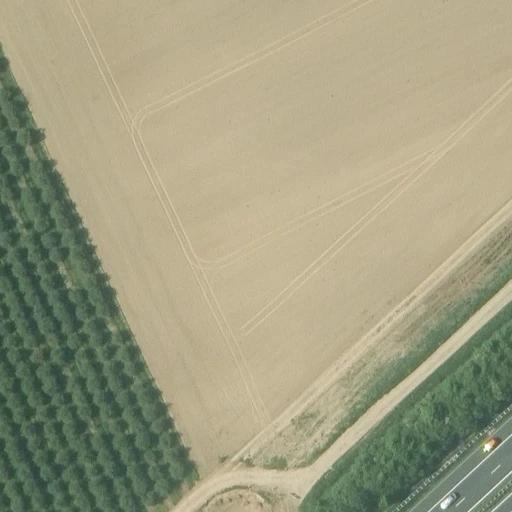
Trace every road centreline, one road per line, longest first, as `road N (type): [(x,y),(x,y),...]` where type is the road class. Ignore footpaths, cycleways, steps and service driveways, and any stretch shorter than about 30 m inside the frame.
road 1 (track): [(278,425),(511,212)]
road 2 (track): [(278,425),(181,511)]
